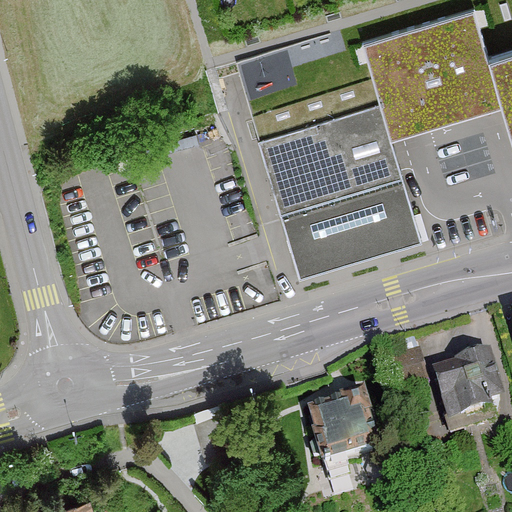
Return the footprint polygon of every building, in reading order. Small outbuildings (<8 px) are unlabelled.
[(390,135),(502,102),(487,51),(473,5),(361,39),(381,104),(390,135)] [(511,43),(487,51),(502,102),(511,134),(511,43)] [(381,104),(261,140),(302,273),(420,237),(390,135),(381,104)] [(433,366),(451,427),(496,414),(491,395),(502,391),(489,349),(433,366)] [(418,354),(390,363),(398,386),(426,377),(418,354)] [(311,434),(322,467),(378,450),(360,394),(307,411),(314,433),(311,434)] [(94,511),(91,503),(62,511),(94,511)]
